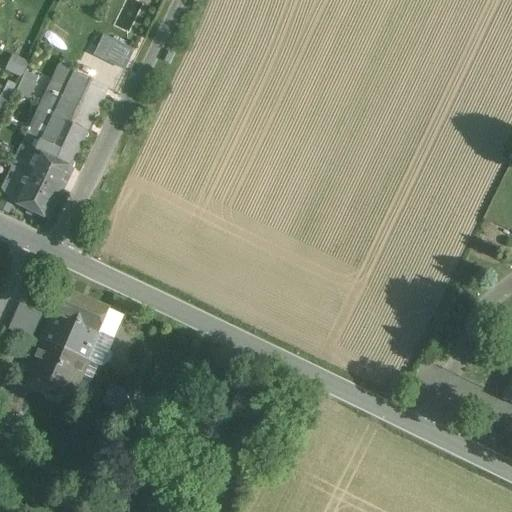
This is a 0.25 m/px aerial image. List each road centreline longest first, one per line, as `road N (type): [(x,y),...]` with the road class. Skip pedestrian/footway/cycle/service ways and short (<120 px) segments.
road 1 (tertiary): [(511,461),(60,250)]
road 2 (residential): [(180,0),(60,250)]
